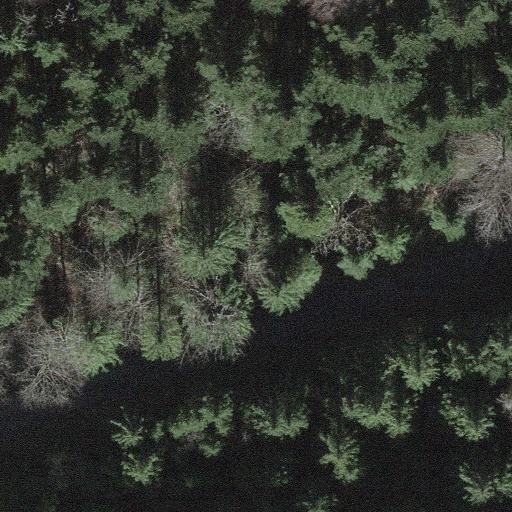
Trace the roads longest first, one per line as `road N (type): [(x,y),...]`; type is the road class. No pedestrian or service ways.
road 1 (unclassified): [(511,246),(0,418)]
road 2 (track): [(153,364),(90,288),(50,268),(0,258)]
